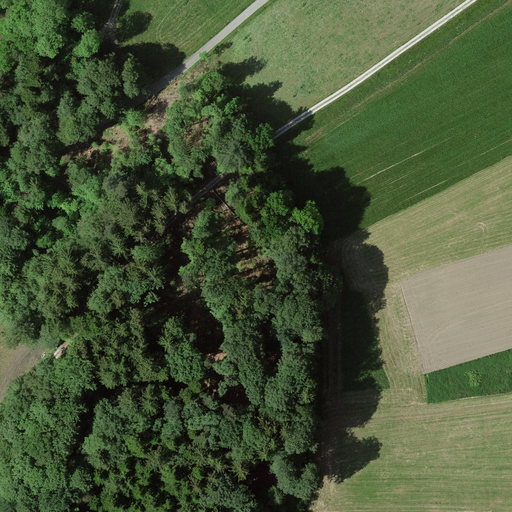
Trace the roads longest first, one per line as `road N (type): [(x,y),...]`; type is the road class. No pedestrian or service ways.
road 1 (track): [(0,425),(102,287),(240,157),(471,0)]
road 2 (unclassified): [(0,179),(149,90),(262,0)]
road 3 (track): [(78,165),(57,107),(108,31)]
